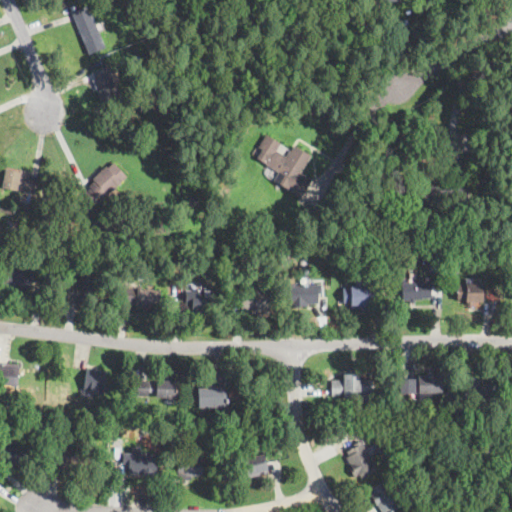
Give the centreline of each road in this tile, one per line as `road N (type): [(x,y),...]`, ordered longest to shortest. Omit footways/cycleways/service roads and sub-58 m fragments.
road 1 (residential): [(0,325),(169,346),(511,341)]
road 2 (residential): [(323,485),(297,500),(238,511),(39,507)]
road 3 (residential): [(291,345),(298,422),(337,511)]
road 4 (residential): [(403,85),(511,21)]
